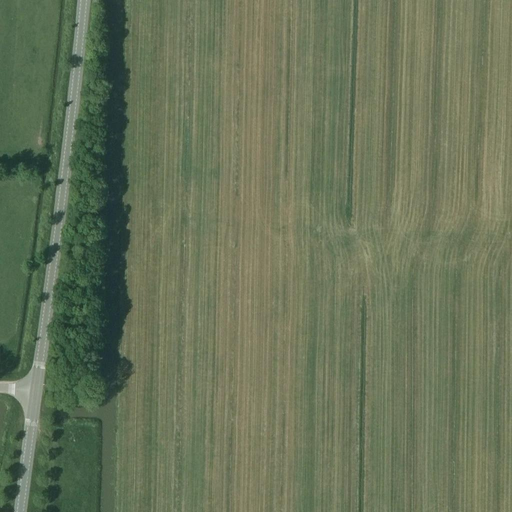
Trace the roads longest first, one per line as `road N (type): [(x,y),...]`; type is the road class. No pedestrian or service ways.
road 1 (tertiary): [(35,389),(83,0)]
road 2 (tertiary): [(19,511),(35,389)]
